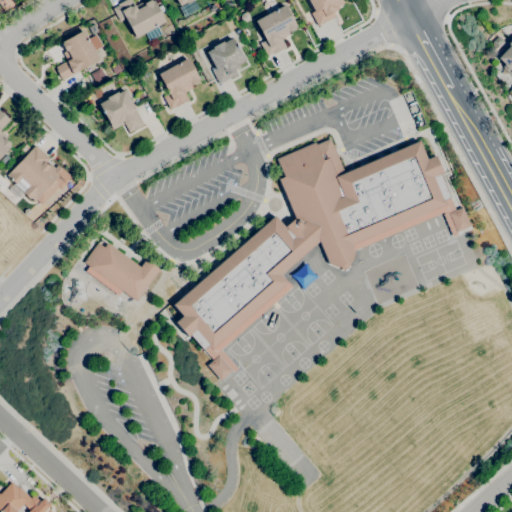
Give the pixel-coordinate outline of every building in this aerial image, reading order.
[(149,41),(144,33),(135,38),(124,18),(119,21),(112,8),(117,5),(117,4),(124,0),(131,0),(134,6),(142,1),(143,3),(148,0),(150,0),(151,1),(153,0),(157,7),(161,5),(164,11),(160,13),(165,21),(156,26),(161,34),(149,41)] [(341,0),(343,3),(336,7),(337,9),(332,12),(335,16),(317,26),(310,13),(310,12),(303,0),(341,0)] [(266,56),(259,43),(265,40),(254,21),(284,5),(295,26),(294,27),(294,28),(287,32),(289,34),(281,39),(285,47),(272,54),(266,56)] [(91,35),(87,27),(94,24),(98,31),(91,35)] [(62,80),(60,77),(60,78),(55,70),(56,69),(55,67),(66,60),(62,53),(65,51),(61,44),(62,43),(61,42),(83,30),(99,59),(73,74),(62,80)] [(218,84),(211,71),(215,69),(206,52),(212,48),(211,47),(222,41),(223,42),(231,37),(244,61),(237,65),(239,67),(234,69),(237,75),(230,79),(230,78),(218,84)] [(511,76),(502,67),(503,66),(502,65),(503,64),(497,58),(508,45),(507,44),(511,37),(511,76)] [(169,110),(162,96),(168,93),(157,74),(187,58),(199,79),(197,81),(190,85),(192,88),(184,93),(188,100),(175,107),(174,107),(169,110)] [(114,74),(111,68),(117,64),(121,71),(114,74)] [(96,84),(90,74),(99,68),(105,78),(96,84)] [(128,133),(123,123),(112,129),(103,113),(102,113),(101,111),(102,111),(98,103),(106,99),(106,98),(117,92),(117,93),(124,90),(143,124),(138,127),(139,128),(133,131),(132,130),(128,133)] [(0,156),(0,111),(1,112),(2,112),(7,116),(6,117),(9,120),(0,129),(0,131),(5,136),(3,139),(4,138),(10,144),(9,145),(10,146),(0,156)] [(350,245),(354,252),(350,261),(347,263),(349,266),(341,270),(339,266),(336,267),(328,264),(318,241),(280,275),(287,282),(211,349),(213,351),(221,351),(237,369),(233,373),(231,370),(219,380),(206,365),(212,360),(203,350),(190,335),(188,337),(175,322),(182,316),(172,305),(274,216),(284,227),(293,219),(295,221),(296,220),(278,179),(283,177),(275,159),(314,142),(315,144),(329,139),(343,173),(418,141),(426,159),(434,156),(442,174),(440,175),(450,198),(449,198),(454,210),(461,207),(469,226),(455,232),(457,234),(451,237),(442,215),(446,207),(445,204),(350,245)] [(34,202),(30,198),(29,199),(22,192),(14,184),(15,183),(11,180),(11,181),(9,179),(10,178),(6,175),(35,145),(49,159),(45,163),(47,166),(49,164),(53,168),(56,165),(62,171),(40,194),(41,194),(34,202)] [(135,302),(83,263),(97,243),(103,247),(106,243),(139,267),(145,260),(159,270),(135,302)] [(0,511),(0,492),(10,482),(17,488),(18,487),(29,497),(29,498),(32,496),(33,496),(40,502),(43,498),(50,505),(47,508),(51,511),(0,511)]
